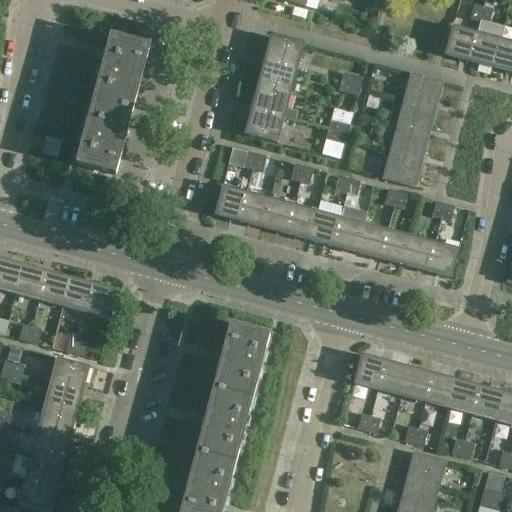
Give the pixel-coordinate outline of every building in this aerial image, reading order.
[(306,10),(308,0),(272,0),(273,1),(306,10)] [(380,4),(368,1),(366,8),(370,14),(377,16),(380,4)] [(480,25),(484,10),(475,8),(471,23),(480,25)] [(484,10),(480,25),(489,28),(493,13),(484,10)] [(477,36),(453,30),(445,59),(446,59),(469,65),(477,36)] [(477,36),(469,65),(493,71),(500,42),(477,36)] [(133,114),(150,50),(111,39),(94,104),(133,114)] [(297,74),(304,49),(304,48),(271,40),(265,65),(297,74)] [(511,45),(500,42),(493,71),(511,76),(511,45)] [(291,98),(297,74),(265,65),(258,89),(291,98)] [(342,85),(361,90),(363,81),(344,76),(342,85)] [(437,112),(444,86),(411,77),(404,103),(437,112)] [(359,99),(361,90),(342,85),(339,94),(359,99)] [(291,98),(258,89),(252,113),(285,122),(295,125),(298,114),(288,111),(291,98)] [(369,97),(366,109),(376,111),(379,100),(369,97)] [(430,138),(437,112),(404,103),(397,130),(430,138)] [(94,104),(77,169),(116,179),(133,114),(94,104)] [(278,147),(285,122),(252,113),(246,138),(278,147)] [(329,134),(348,139),(351,129),(332,124),(329,134)] [(382,126),(380,133),(392,137),(394,129),(382,126)] [(423,165),(430,138),(397,130),(390,156),(423,165)] [(327,143),(346,148),(348,139),(329,134),(327,143)] [(45,151),(44,155),(43,157),(50,159),(54,160),(59,161),(63,145),(47,141),(45,151)] [(254,173),(258,158),(249,156),(245,171),(254,173)] [(390,156),(383,183),(416,191),(423,165),(390,156)] [(267,160),(258,158),(254,173),(263,175),(267,160)] [(301,185),(305,170),(296,168),(292,183),(301,185)] [(314,173),(305,170),(301,185),(310,188),(314,173)] [(348,198),(352,183),(343,181),(339,196),(348,198)] [(362,185),(352,183),(348,198),(358,200),(362,185)] [(215,219),(240,226),(246,201),(247,196),(223,190),(215,219)] [(395,210),(399,195),(389,192),(385,208),(395,210)] [(404,213),(408,197),(399,195),(395,210),(404,213)] [(246,201),(240,226),(263,232),(271,203),(265,201),(247,196),(246,201)] [(295,209),(271,203),(263,232),(287,238),(295,209)] [(442,223),(446,207),(436,205),(432,220),(442,223)] [(455,210),(446,207),(442,223),(451,225),(455,210)] [(318,215),(295,209),(287,238),(310,244),(318,215)] [(342,221),(318,215),(310,244),(334,251),(342,221)] [(365,227),(342,221),(334,251),(357,257),(365,227)] [(389,234),(365,227),(357,257),(381,263),(389,234)] [(412,240),(389,234),(381,263),(404,269),(412,240)] [(436,246),(412,240),(404,269),(428,275),(436,246)] [(428,275),(451,281),(459,252),(436,246),(428,275)] [(24,268),(0,262),(0,292),(17,297),(24,268)] [(47,274),(24,268),(17,297),(40,303),(47,274)] [(71,280),(47,274),(40,303),(63,309),(71,280)] [(94,286),(71,280),(63,309),(87,315),(94,286)] [(119,293),(94,286),(87,315),(111,322),(119,293)] [(29,345),(33,330),(24,327),(20,343),(29,345)] [(231,328),(214,392),(253,402),(270,338),(231,328)] [(29,345),(38,348),(42,332),(33,330),(29,345)] [(76,358),(80,342),(71,340),(67,355),(76,358)] [(76,358),(85,360),(89,345),(80,342),(76,358)] [(7,362),(18,365),(22,352),(10,349),(7,362)] [(385,364),(362,358),(354,387),(378,393),(385,364)] [(84,394),(90,369),(57,360),(51,385),(84,394)] [(3,373),(22,378),(25,369),(6,364),(3,373)] [(385,364),(378,393),(401,399),(408,370),(385,364)] [(432,376),(408,370),(401,399),(425,405),(432,376)] [(3,373),(1,381),(20,386),(22,378),(3,373)] [(432,376),(425,405),(449,412),(456,382),(432,376)] [(479,388),(456,382),(449,412),(472,417),(479,388)] [(84,394),(51,385),(44,409),(77,418),(84,394)] [(479,388),(472,417),(496,424),(503,394),(479,388)] [(214,392),(197,456),(236,467),(253,402),(214,392)] [(511,396),(503,394),(496,424),(511,427),(511,396)] [(71,442),(77,418),(44,409),(38,434),(71,442)] [(0,423),(10,426),(12,418),(0,414),(0,423)] [(358,432),(367,435),(371,419),(362,417),(358,432)] [(371,419),(367,435),(376,437),(380,422),(371,419)] [(0,423),(0,433),(7,435),(10,426),(0,423)] [(470,462),(474,446),(478,429),(469,427),(465,444),(461,459),(470,462)] [(414,447),(418,432),(409,429),(405,444),(405,445),(414,447)] [(414,447),(423,449),(427,434),(418,432),(414,447)] [(65,466),(71,442),(38,434),(32,458),(65,466)] [(452,457),(461,459),(465,444),(456,441),(452,457)] [(509,471),(511,458),(511,455),(504,454),(500,469),(509,471)] [(197,456),(182,511),(223,511),(236,467),(197,456)] [(440,491),(447,464),(414,456),(407,482),(440,491)] [(59,491),(65,466),(32,458),(25,482),(59,491)] [(39,511),(52,511),(59,491),(25,482),(19,507),(39,511)] [(413,511),(434,511),(440,491),(407,482),(400,508),(413,511)] [(485,490),(483,499),(502,504),(504,495),(485,490)] [(499,511),(502,504),(483,499),(481,508),(496,511),(499,511)]
